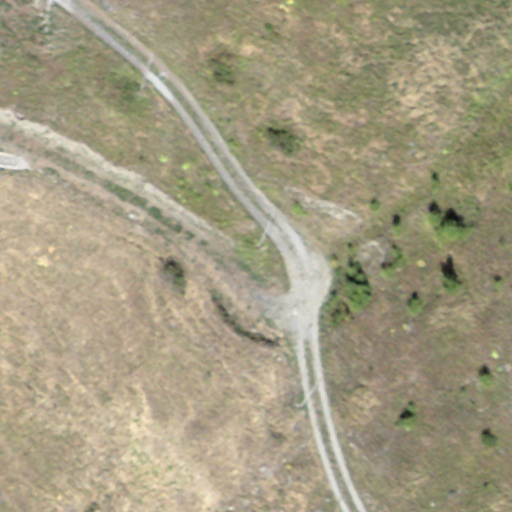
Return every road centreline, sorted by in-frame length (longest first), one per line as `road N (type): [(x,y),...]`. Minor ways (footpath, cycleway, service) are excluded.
road 1 (track): [(58,0),(174,100),(314,267),(316,376),(354,511)]
road 2 (track): [(0,152),(93,186),(160,230),(199,259),(227,302),(247,316),(317,312)]
